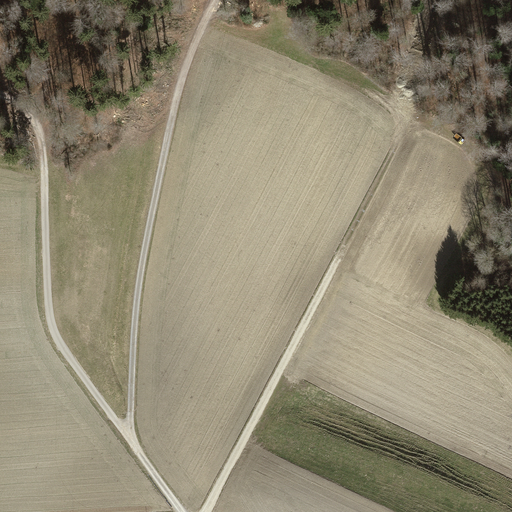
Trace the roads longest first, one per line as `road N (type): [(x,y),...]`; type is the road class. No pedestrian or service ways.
road 1 (track): [(215,0),(185,72),(145,240),(129,436)]
road 2 (track): [(129,436),(56,339),(47,309),(39,138),(26,113),(0,95)]
road 3 (track): [(208,511),(344,249)]
